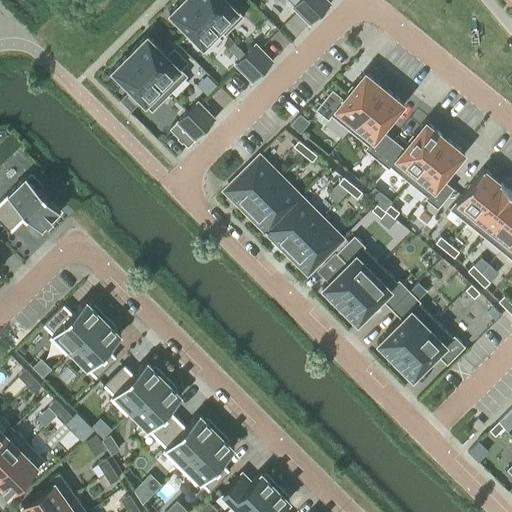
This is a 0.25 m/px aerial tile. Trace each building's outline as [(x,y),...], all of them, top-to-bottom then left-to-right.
[(202,45),(219,28),(191,0),(180,0),(169,12),(202,45)] [(227,0),(191,0),(219,28),(224,33),(242,15),(227,0)] [(296,0),(292,4),(310,22),(320,12),(307,0),(296,0)] [(327,0),(307,0),(320,12),(330,2),(327,0)] [(146,33),(128,51),(169,92),(186,74),(146,33)] [(245,52),(262,70),(272,60),(255,42),(245,52)] [(151,109),(169,92),(128,51),(110,69),(151,109)] [(245,52),(235,62),(252,80),(262,70),(245,52)] [(331,88),(315,107),(327,117),(330,113),(348,128),(383,85),(364,70),(342,96),(331,88)] [(376,156),(392,137),(381,128),(403,101),(383,85),(348,128),(367,143),(364,147),(376,156)] [(125,91),(118,99),(129,109),(136,102),(125,91)] [(205,127),(215,118),(197,100),(187,109),(205,127)] [(205,127),(187,109),(169,127),(187,145),(205,127)] [(403,146),(392,137),(376,156),(388,166),(389,164),(408,179),(444,135),(425,119),(403,146)] [(442,177),(464,151),(444,135),(408,179),(426,195),(425,196),(437,206),(453,186),(442,177)] [(302,152),(307,146),(298,139),(293,145),(302,152)] [(316,153),(307,146),(302,152),(311,160),(316,153)] [(234,200),(237,202),(245,209),(280,175),(259,153),(224,188),(235,199),(234,200)] [(482,166),(449,207),(466,221),(499,180),(482,166)] [(0,199),(0,219),(9,229),(25,212),(40,227),(47,219),(49,222),(61,210),(37,187),(41,183),(31,172),(27,176),(25,174),(0,199)] [(280,175),(245,209),(252,217),(254,220),(255,219),(264,229),(262,230),(264,231),(300,195),(280,175)] [(338,181),(347,189),(352,183),(343,175),(338,181)] [(511,190),(499,180),(466,221),(483,234),(511,198),(511,190)] [(347,189),(356,196),(361,190),(352,183),(347,189)] [(275,241),(277,243),(278,242),(285,250),(320,215),(300,195),(264,231),(265,232),(266,231),(276,240),(275,241)] [(511,198),(483,234),(500,248),(511,232),(511,198)] [(385,210),(384,209),(376,202),(371,208),(380,216),(385,210)] [(384,209),(385,210),(385,209),(393,216),(398,210),(389,203),(384,209)] [(295,261),(295,260),(307,271),(341,236),(320,215),(285,250),(293,258),(295,261)] [(511,232),(500,248),(511,257),(511,232)] [(353,233),(335,251),(345,261),(321,285),(339,303),(379,263),(363,246),(364,244),(353,233)] [(435,241),(444,248),(449,242),(440,235),(435,241)] [(449,242),(444,248),(453,256),(458,250),(449,242)] [(380,297),(391,307),(409,289),(398,278),(396,279),(379,263),(339,303),(356,321),(380,297)] [(475,277),(481,271),(472,263),(467,268),(475,277)] [(489,280),(481,271),(475,277),(484,285),(489,280)] [(479,291),(470,282),(465,288),(473,296),(479,291)] [(420,299),(409,289),(391,307),(400,316),(376,341),(394,359),(435,318),(418,301),(420,299)] [(506,308),(511,302),(503,294),(498,299),(506,308)] [(69,349),(105,313),(93,301),(91,303),(85,297),(71,311),(62,301),(42,321),(51,331),(48,334),(66,353),(69,349)] [(105,313),(69,349),(87,367),(87,366),(96,375),(115,356),(106,347),(121,332),(114,326),(116,324),(105,313)] [(453,333),(451,335),(435,318),(394,359),(411,376),(436,352),(446,362),(464,344),(453,333)] [(130,409),(166,374),(154,362),(152,364),(146,357),(132,372),(122,362),(102,382),(112,392),(109,395),(127,413),(130,409)] [(33,376),(24,367),(17,374),(25,383),(33,376)] [(156,435),(175,416),(167,408),(181,393),(174,387),(176,385),(166,374),(130,409),(156,435)] [(33,376),(25,383),(34,391),(41,384),(33,376)] [(63,406),(54,398),(48,404),(56,413),(63,406)] [(63,406),(56,413),(64,421),(71,415),(63,406)] [(179,465),(217,427),(207,416),(205,418),(198,411),(184,425),(175,416),(156,435),(165,444),(162,447),(179,465)] [(497,420),(503,425),(511,417),(506,412),(497,420)] [(503,425),(497,420),(489,428),(494,434),(503,425)] [(0,438),(0,469),(28,442),(12,425),(6,432),(0,438)] [(217,427),(179,465),(196,482),(198,479),(199,480),(200,479),(209,488),(228,469),(219,460),(234,446),(226,439),(228,437),(217,427)] [(44,457),(28,442),(0,469),(0,486),(7,494),(44,457)] [(112,466),(105,456),(97,462),(103,472),(112,466)] [(112,466),(103,472),(110,482),(118,476),(112,466)] [(51,481),(20,503),(26,511),(46,511),(67,497),(74,492),(58,470),(48,477),(51,481)] [(240,511),(246,511),(276,483),(265,471),(263,473),(260,470),(250,480),(241,470),(220,491),(240,511)] [(281,511),(279,509),(289,499),(286,495),(287,494),(276,483),(246,511),(281,511)] [(67,497),(46,511),(84,511),(87,510),(74,492),(67,497)] [(135,503),(129,493),(120,498),(127,508),(135,503)] [(128,511),(140,511),(135,503),(127,508),(128,511)]
